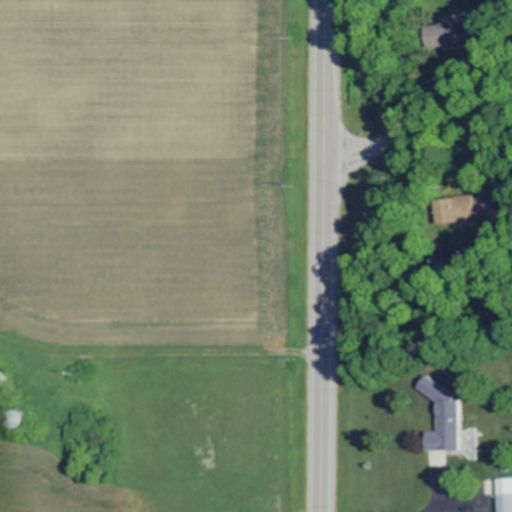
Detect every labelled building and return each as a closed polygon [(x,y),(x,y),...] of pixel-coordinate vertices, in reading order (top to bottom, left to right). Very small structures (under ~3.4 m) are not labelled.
[(424,27),(428,49),(487,41),(483,18),(424,27)] [(437,198),(438,223),(476,221),(475,196),(437,198)] [(436,402),(437,431),(425,432),(425,451),(459,451),(458,396),(426,375),(416,389),(436,402)] [(458,429),(459,453),(466,453),(466,460),(475,460),(474,429),(458,429)] [(511,511),(511,478),(496,479),(496,511),(511,511)]
